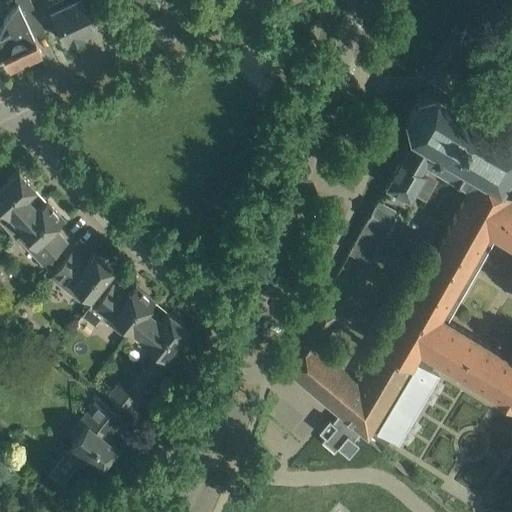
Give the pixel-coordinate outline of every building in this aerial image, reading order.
[(3,22),(0,27),(0,28),(0,49),(3,54),(2,54),(9,68),(41,53),(26,19),(37,14),(30,0),(15,0),(17,3),(14,6),(10,11),(6,16),(3,22)] [(55,0),(50,3),(53,9),(47,11),(54,26),(57,25),(65,42),(67,41),(68,43),(84,35),(83,34),(85,32),(96,28),(83,1),(84,0),(55,0)] [(318,430),(325,436),(322,440),(334,451),(338,446),(348,455),(359,443),(354,439),(361,431),(368,437),(370,434),(386,444),(390,438),(398,443),(416,412),(412,410),(416,403),(420,405),(439,374),(431,368),(435,362),(511,405),(511,192),(501,186),(511,168),(511,135),(495,125),(436,90),(417,95),(404,116),(409,136),(412,137),(386,185),(411,199),(415,191),(427,198),(438,179),(433,176),(438,169),(472,189),(358,382),(318,349),(338,316),(317,304),(282,366),(339,413),(332,421),(329,418),(318,430)] [(0,205),(7,213),(8,212),(20,225),(38,208),(26,196),(35,188),(18,169),(0,185),(0,205)] [(378,198),(375,204),(395,216),(398,210),(378,198)] [(19,226),(23,231),(17,236),(43,264),(67,241),(54,227),(64,218),(47,200),(38,208),(20,225),(19,226)] [(368,215),(348,251),(368,263),(389,227),(368,215)] [(50,276),(80,299),(84,293),(90,298),(114,267),(94,252),(86,262),(71,250),(50,276)] [(127,294),(112,282),(97,302),(93,299),(81,315),(95,326),(102,318),(120,332),(124,326),(129,330),(130,329),(147,310),(155,300),(135,284),(127,294)] [(156,351),(145,366),(157,376),(176,353),(170,348),(188,326),(168,311),(160,320),(147,310),(130,329),(143,340),(143,341),(156,351)] [(117,383),(107,395),(113,399),(128,412),(138,400),(126,390),(117,383)] [(77,445),(70,455),(79,463),(84,466),(91,457),(102,466),(117,446),(107,438),(124,417),(109,404),(99,396),(78,422),(83,426),(76,436),(72,441),(77,445)]
